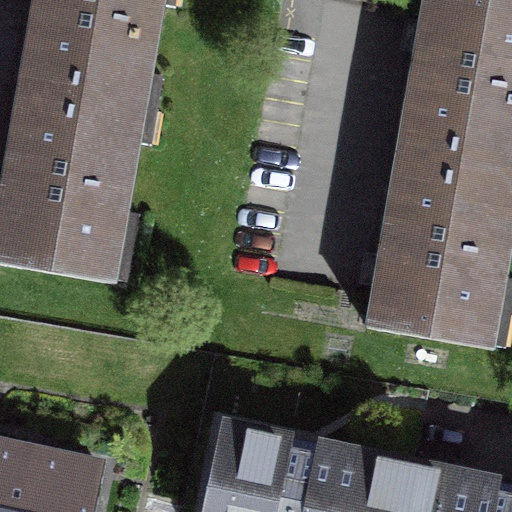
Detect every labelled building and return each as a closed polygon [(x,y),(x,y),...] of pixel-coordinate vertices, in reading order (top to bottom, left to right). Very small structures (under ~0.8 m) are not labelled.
[(33,0),(18,87),(146,110),(165,0),(33,0)] [(511,0),(425,0),(397,153),(511,174),(511,0)] [(0,263),(115,284),(146,110),(18,87),(0,189),(0,263)] [(492,349),(511,243),(511,174),(397,153),(365,325),(492,349)] [(398,511),(407,470),(228,432),(210,511),(398,511)] [(87,511),(96,470),(0,449),(0,511),(87,511)] [(511,511),(511,492),(407,470),(398,511),(511,511)]
